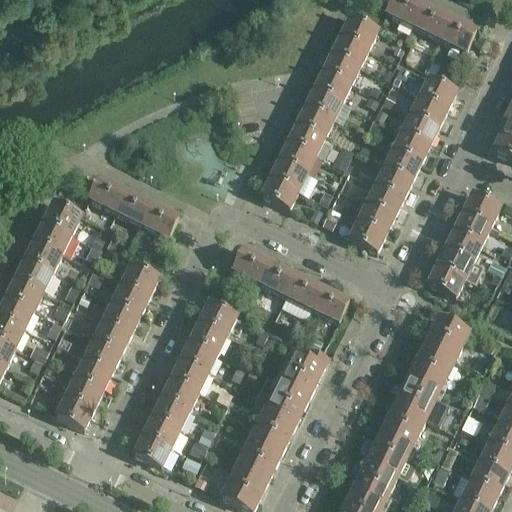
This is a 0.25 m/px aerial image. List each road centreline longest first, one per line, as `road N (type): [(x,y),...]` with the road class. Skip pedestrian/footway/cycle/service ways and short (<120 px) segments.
road 1 (residential): [(0,290),(42,202),(80,169),(101,169),(225,228)]
road 2 (residential): [(98,471),(225,228)]
road 3 (residential): [(225,228),(347,0)]
road 4 (residential): [(286,511),(393,294)]
road 5 (residential): [(393,294),(256,229),(225,228)]
road 6 (residential): [(393,294),(458,167)]
road 7 (residential): [(458,167),(511,53)]
